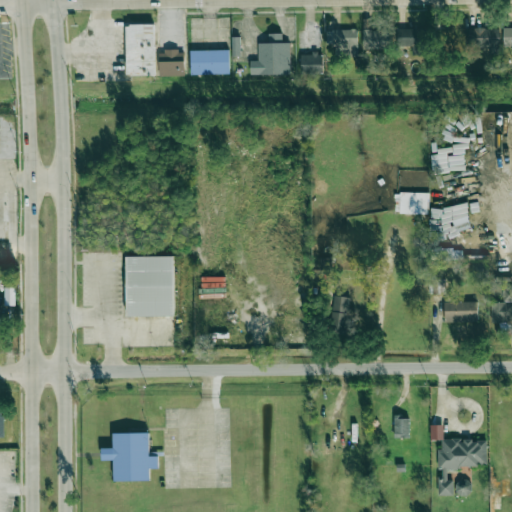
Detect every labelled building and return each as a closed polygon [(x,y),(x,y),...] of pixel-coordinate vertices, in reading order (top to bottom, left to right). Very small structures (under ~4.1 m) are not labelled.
[(373,19),(363,19),(364,50),(392,49),(392,30),(373,30),(373,19)] [(126,25),(127,76),(155,75),(154,25),(126,25)] [(511,27),(503,28),(504,47),(511,46),(511,27)] [(467,47),(491,47),(491,54),(499,54),(500,29),(467,28),(467,47)] [(397,46),(423,46),(422,29),(397,29),(397,46)] [(358,30),(326,30),(326,45),(335,45),(335,53),(358,54),(358,30)] [(282,34),(268,34),(269,43),(258,43),(258,60),(250,61),(250,75),(291,74),(290,42),(283,43),(282,34)] [(232,56),(241,56),(240,37),(232,37),(232,56)] [(159,51),(159,76),(185,75),(184,50),(159,51)] [(190,51),(191,75),(229,74),(229,50),(190,51)] [(300,54),(301,74),(323,73),(322,53),(300,54)] [(429,193),(400,192),(399,213),(428,214),(429,193)] [(126,257),(173,257),(174,316),(127,317),(126,257)] [(445,294),(445,279),(432,279),(432,294),(445,294)] [(350,297),(333,296),(332,328),(349,329),(350,297)] [(445,323),(478,321),(477,301),(444,303),(445,323)] [(491,323),(501,324),(501,334),(511,333),(511,301),(491,301),(491,323)] [(394,438),(409,438),(409,416),(394,416),(394,438)] [(113,434),(149,434),(150,457),(159,456),(159,470),(150,470),(150,481),(114,481),(113,461),(102,461),(102,449),(113,448),(113,434)] [(487,439),(442,440),(442,448),(439,449),(439,477),(438,477),(438,496),(454,495),(453,480),(447,480),(447,467),(487,466),(487,439)] [(456,480),(456,495),(470,495),(471,481),(456,480)]
